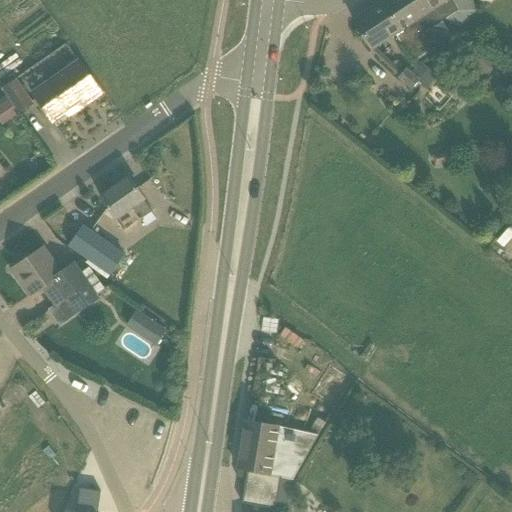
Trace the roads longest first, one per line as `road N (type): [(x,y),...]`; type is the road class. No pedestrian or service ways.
road 1 (primary): [(246,81),(190,511)]
road 2 (primary): [(207,511),(269,84)]
road 3 (tertiary): [(0,229),(208,82),(246,81)]
road 4 (unclassified): [(127,511),(64,398),(0,323)]
